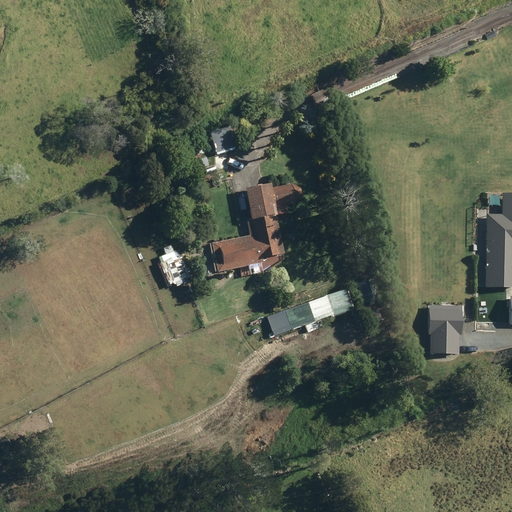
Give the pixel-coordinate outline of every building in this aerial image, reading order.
[(499,64),(511,59),(511,24),(503,28),(507,36),(490,43),(495,54),(499,64)] [(229,127),(200,136),(206,157),(236,148),(229,127)] [(241,279),(262,275),(284,260),(275,216),(287,214),(285,207),(295,205),(291,185),(270,189),(270,186),(245,191),(250,218),(246,219),(249,236),(210,243),(216,274),(239,269),(241,279)] [(511,193),(501,193),(500,215),(487,215),(484,288),(511,289),(511,193)] [(173,251),(171,246),(162,249),(164,255),(156,257),(166,288),(175,285),(176,288),(191,283),(179,249),(173,251)] [(345,290),(266,318),(273,338),(352,310),(345,290)] [(430,336),(429,355),(458,356),(459,336),(461,336),(461,307),(428,306),(427,336),(430,336)]
